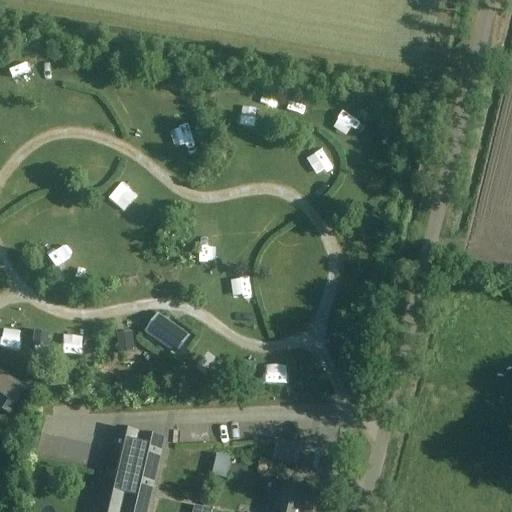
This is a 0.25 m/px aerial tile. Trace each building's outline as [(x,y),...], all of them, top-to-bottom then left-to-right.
[(162,73),(151,94),(171,104),(182,84),(162,73)] [(309,157),(323,176),(339,164),(326,145),(309,157)] [(158,237),(171,214),(150,203),(138,226),(158,237)] [(264,211),(250,226),(266,243),(281,228),(264,211)] [(220,246),(221,223),(199,222),(198,246),(220,246)] [(152,288),(158,279),(138,264),(131,272),(152,288)] [(239,302),(246,277),(223,271),(216,296),(239,302)] [(35,345),(47,343),(42,320),(30,322),(35,345)] [(177,354),(188,339),(169,326),(159,341),(177,354)] [(291,389),(291,367),(278,367),(278,388),(291,389)] [(145,511),(162,439),(120,430),(101,510),(110,511),(145,511)] [(297,464),(301,446),(277,441),(273,459),(297,464)] [(274,482),(267,511),(310,511),(315,492),(274,482)]
